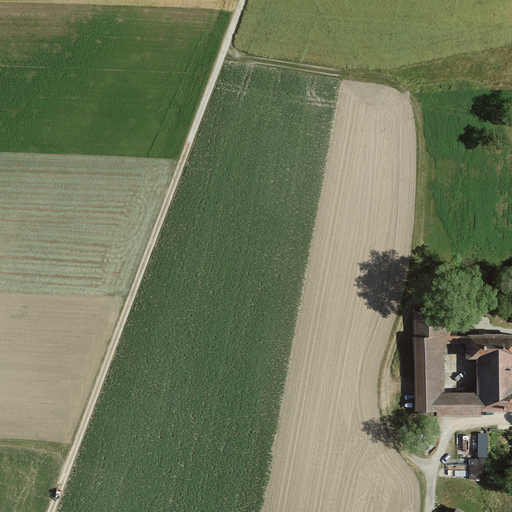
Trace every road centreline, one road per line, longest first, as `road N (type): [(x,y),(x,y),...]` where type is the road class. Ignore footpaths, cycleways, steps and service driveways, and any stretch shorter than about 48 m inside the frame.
road 1 (track): [(434,463),(417,461),(395,440),(385,398),(417,241),(420,153),(412,105),(387,80),(223,48)]
road 2 (track): [(51,511),(242,0)]
